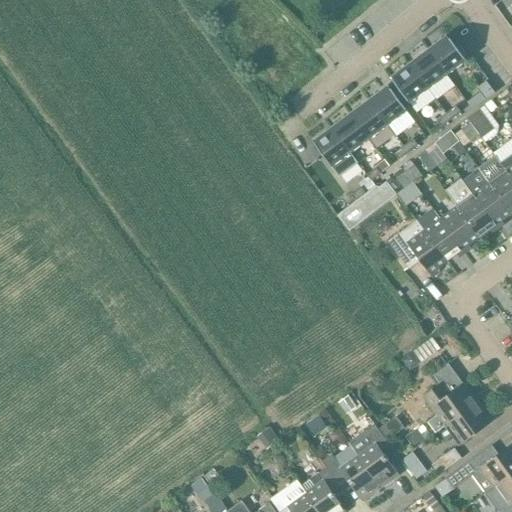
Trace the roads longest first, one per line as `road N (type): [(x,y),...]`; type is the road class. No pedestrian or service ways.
road 1 (residential): [(437,0),(303,110)]
road 2 (residential): [(511,380),(464,303),(473,285),(511,260)]
